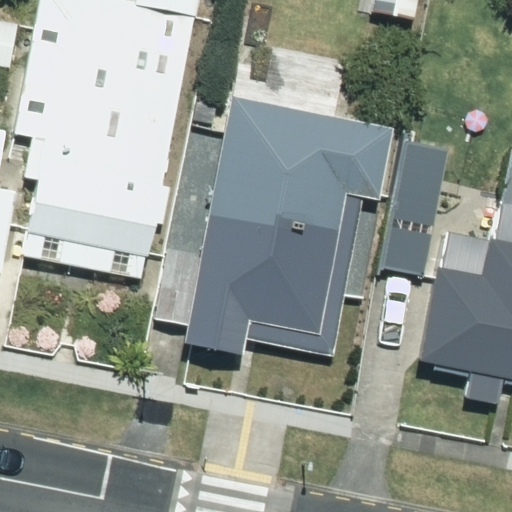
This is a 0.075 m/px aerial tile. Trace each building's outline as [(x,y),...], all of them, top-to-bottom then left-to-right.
[(93,0),(67,0),(22,243),(144,266),(197,0),(132,0),(131,7),(93,0)] [(369,0),(366,21),(408,29),(413,0),(369,0)] [(406,139),(456,150),(463,119),(442,115),(447,84),(419,78),(406,139)] [(342,202),(375,207),(387,140),(227,110),(180,354),(238,366),(246,328),(316,342),(342,202)] [(401,150),(377,277),(425,286),(447,159),(401,150)] [(0,282),(16,197),(0,193),(0,282)] [(415,370),(468,381),(464,405),(496,411),(501,387),(511,389),(511,214),(498,212),(490,250),(443,240),(435,279),(432,278),(415,370)]
